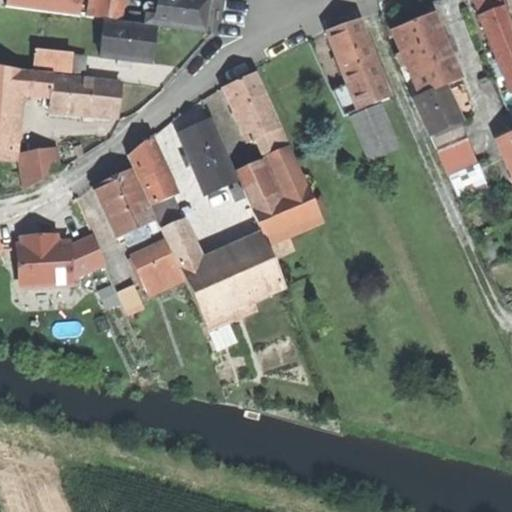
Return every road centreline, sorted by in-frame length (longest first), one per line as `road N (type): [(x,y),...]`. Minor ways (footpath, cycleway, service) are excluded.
road 1 (residential): [(365,0),(238,50),(69,184),(10,218)]
road 2 (unknown): [(365,0),(501,320)]
